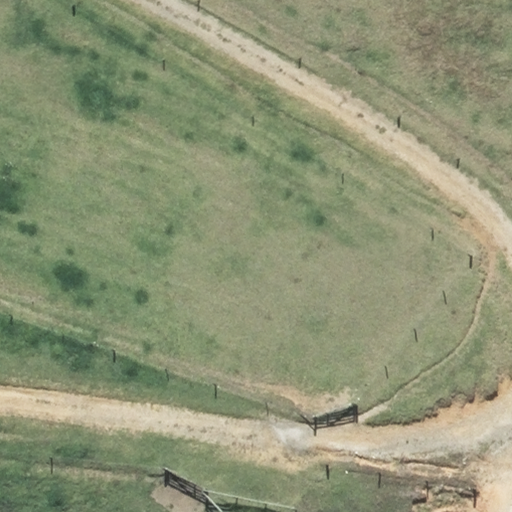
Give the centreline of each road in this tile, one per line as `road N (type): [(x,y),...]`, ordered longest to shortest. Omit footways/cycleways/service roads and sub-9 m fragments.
road 1 (track): [(511,403),(505,427),(474,452),(0,396)]
road 2 (track): [(107,0),(394,151),(502,275),(511,308)]
